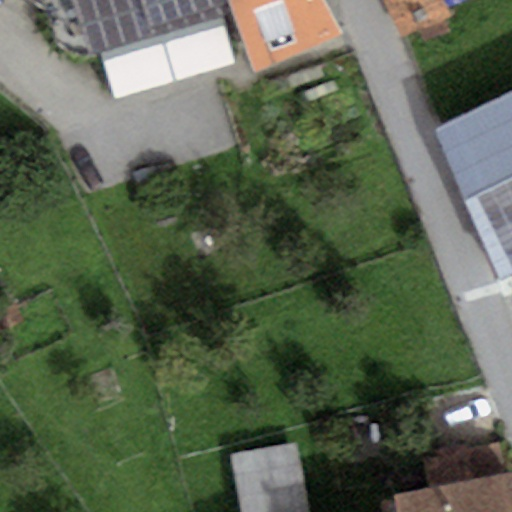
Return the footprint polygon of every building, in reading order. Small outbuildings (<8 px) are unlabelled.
[(223,0),(72,0),(91,61),(231,24),(223,0)] [(323,0),(223,0),(231,24),(252,83),(353,44),(323,0)] [(511,92),(435,129),(500,280),(511,274),(511,92)] [(241,511),(312,511),(297,440),(229,455),(241,511)] [(398,511),(511,511),(511,474),(472,481),(466,444),(421,454),(426,488),(394,493),(398,511)]
